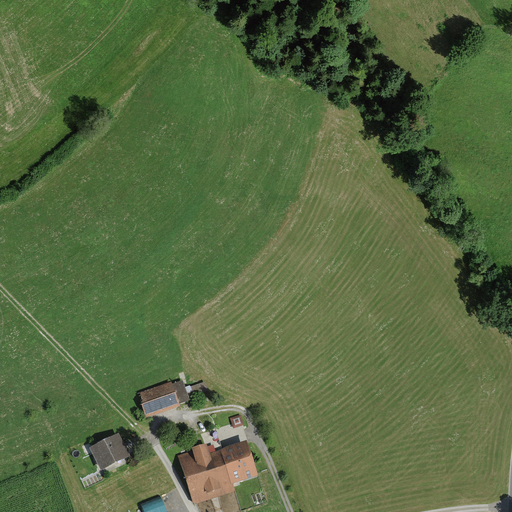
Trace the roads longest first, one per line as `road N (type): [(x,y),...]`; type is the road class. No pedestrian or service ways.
road 1 (track): [(153,444),(160,420),(247,411),(291,511)]
road 2 (track): [(145,436),(0,286)]
